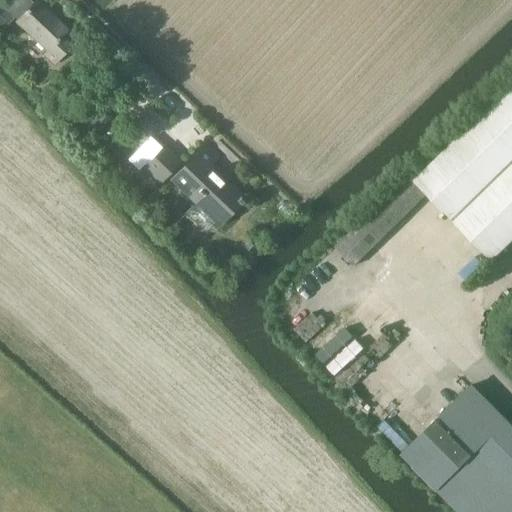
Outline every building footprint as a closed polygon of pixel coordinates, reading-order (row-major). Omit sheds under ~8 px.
[(37,0),(34,3),(31,0),(9,0),(0,10),(0,28),(2,30),(14,18),(18,20),(16,22),(48,51),(44,55),(54,65),(73,45),(63,36),(69,30),(37,0)] [(492,260),(511,241),(511,84),(414,180),(408,175),(336,246),(354,265),(427,194),(492,260)] [(142,163),(163,183),(182,163),(161,143),(142,163)] [(241,204),(245,200),(209,165),(219,155),(208,144),(178,175),(177,173),(173,178),(220,223),(240,202),(241,204)] [(344,325),(316,351),(326,362),(354,336),(344,325)] [(511,511),(511,425),(471,384),(402,454),(458,511),(511,511)] [(399,451),(407,443),(394,430),(388,424),(380,431),(399,451)]
